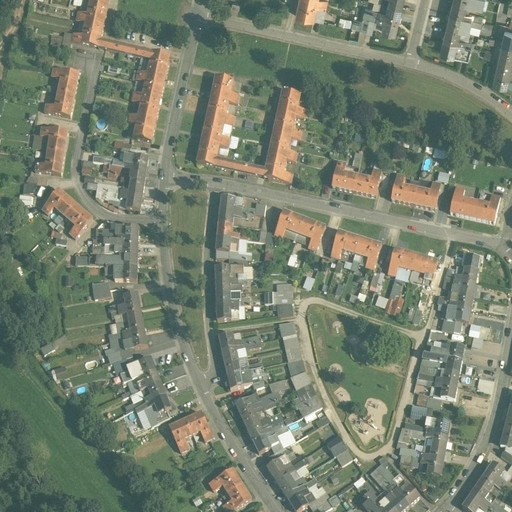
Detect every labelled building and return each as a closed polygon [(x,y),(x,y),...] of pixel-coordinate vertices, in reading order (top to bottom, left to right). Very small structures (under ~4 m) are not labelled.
[(324,0),(299,0),(296,17),(314,21),(317,7),(326,9),(328,1),(324,0)] [(403,0),(389,0),(388,6),(402,9),(403,0)] [(453,0),(453,1),(467,5),(483,9),(484,0),(453,0)] [(467,5),(453,1),(449,15),(471,20),(472,15),(465,13),(467,5)] [(109,7),(91,4),(88,17),(79,15),(77,23),(86,25),(104,29),(109,7)] [(402,9),(388,6),(386,14),(378,12),(377,17),(399,22),(402,9)] [(471,20),(449,15),(446,28),(460,31),(462,23),(469,24),(471,20)] [(399,22),(377,17),(376,21),(384,23),(382,32),(395,35),(399,22)] [(104,29),(86,25),(83,38),(74,36),(72,45),(99,51),(101,43),(104,29)] [(460,31),(446,28),(443,40),(457,44),(464,46),(465,41),(458,39),(460,31)] [(511,33),(510,33),(505,32),(502,45),(511,47),(511,33)] [(457,44),(443,40),(440,54),(454,57),(457,44)] [(105,44),(101,43),(99,51),(103,51),(108,53),(110,45),(105,44)] [(464,46),(457,44),(454,57),(461,59),(464,46)] [(110,45),(108,53),(138,59),(140,52),(110,45)] [(511,47),(502,45),(499,58),(511,61),(511,47)] [(471,47),(464,46),(461,59),(468,61),(471,47)] [(152,54),(140,52),(138,59),(151,62),(152,54)] [(170,58),(152,54),(151,62),(148,76),(166,80),(170,58)] [(511,63),(511,61),(499,58),(496,71),(511,75),(511,69),(511,70),(511,63)] [(511,75),(496,71),(493,85),(507,88),(508,79),(511,80),(511,75)] [(80,77),(54,72),(52,79),(61,81),(59,95),(75,98),(80,77)] [(148,76),(139,74),(137,82),(146,84),(143,97),(161,101),(166,80),(148,76)] [(234,83),(216,79),(211,101),(229,105),(238,107),(240,99),(231,97),(234,83)] [(301,98),(283,94),(278,116),(296,120),(305,122),(307,113),(298,111),(301,98)] [(75,98),(59,95),(56,109),(47,107),(45,115),(71,121),(75,98)] [(143,97),(134,95),(133,104),(141,106),(139,119),(156,123),(161,101),(143,97)] [(229,105),(211,101),(206,123),(224,127),(234,129),(235,120),(226,118),(229,105)] [(296,120),(278,116),(273,137),(291,141),(300,143),(302,135),(293,133),(296,120)] [(139,119),(130,117),(128,125),(137,127),(134,141),(152,145),(156,123),(139,119)] [(224,127),(206,123),(202,144),(220,148),(229,150),(231,142),(222,140),(224,127)] [(68,134),(42,130),(41,138),(50,140),(48,154),(65,156),(68,134)] [(291,141),(273,137),(269,159),(287,163),(296,165),(297,156),(288,154),(291,141)] [(220,148),(202,144),(197,166),(215,170),(215,169),(217,161),(220,148)] [(146,154),(130,151),(129,157),(135,158),(145,160),(146,154)] [(65,156),(48,154),(46,168),(36,166),(35,174),(61,178),(65,156)] [(129,157),(126,157),(125,164),(114,162),(113,169),(125,171),(126,166),(133,167),(135,158),(129,157)] [(145,160),(135,158),(133,167),(126,166),(125,171),(147,174),(149,161),(145,160)] [(287,163),(269,159),(266,172),(264,180),(264,181),(291,186),(293,178),(284,176),(287,163)] [(230,164),(217,161),(215,169),(228,172),(230,164)] [(84,163),(84,175),(92,175),(93,164),(84,163)] [(228,172),(255,178),(256,170),(230,164),(228,172)] [(346,166),(338,164),(332,191),(354,195),(358,178),(344,175),(346,166)] [(113,169),(110,168),(109,176),(122,178),(127,179),(127,176),(124,176),(125,171),(113,169)] [(261,171),(256,170),(255,178),(259,179),(264,180),(266,172),(261,171)] [(147,174),(125,171),(124,176),(127,176),(127,179),(122,178),(122,183),(131,184),(145,187),(147,174)] [(372,182),(358,178),(354,195),(376,200),(382,174),(374,172),(372,182)] [(405,179),(397,177),(392,204),(413,208),(417,191),(403,188),(405,179)] [(48,187),(49,182),(29,179),(28,184),(48,187)] [(433,186),(419,183),(417,192),(431,194),(433,186)] [(131,184),(129,193),(122,192),(121,197),(143,200),(145,187),(131,184)] [(417,192),(417,191),(413,208),(435,213),(441,187),(433,185),(433,186),(431,194),(417,192)] [(24,197),(41,198),(42,187),(25,186),(24,197)] [(464,192),(457,191),(451,217),(472,221),(476,204),(462,201),(464,192)] [(76,207),(59,192),(42,212),(48,218),(54,211),(65,220),(76,207)] [(128,203),(127,212),(140,214),(143,200),(121,197),(120,202),(128,203)] [(21,198),(20,206),(33,208),(34,200),(21,198)] [(490,208),(476,204),(472,221),(494,226),(500,200),(492,198),(490,208)] [(235,201),(222,200),(220,213),(242,215),(242,211),(235,210),(235,201)] [(257,211),(245,210),(244,217),(266,219),(267,207),(257,206),(257,211)] [(93,222),(76,207),(65,220),(75,229),(69,236),(76,242),(93,222)] [(242,215),(220,213),(219,227),(233,228),(234,219),(241,220),(242,215)] [(305,221),(284,213),(275,238),(282,241),(286,233),(299,238),(305,221)] [(326,229),(305,221),(299,238),(312,243),(309,252),(316,255),(326,229)] [(233,228),(219,227),(217,240),(239,242),(240,237),(232,236),(233,228)] [(139,230),(125,230),(124,239),(117,239),(116,243),(138,244),(139,230)] [(361,241),(339,234),(331,260),(339,262),(342,254),(355,258),(361,241)] [(239,242),(217,240),(216,254),(229,255),(230,253),(231,246),(239,246),(239,242)] [(382,248),(361,241),(355,258),(368,262),(366,271),(374,273),(382,248)] [(138,244),(116,243),(116,248),(124,248),(124,257),(138,257),(138,244)] [(239,246),(231,246),(230,253),(237,254),(239,246)] [(124,248),(116,248),(116,257),(124,257),(124,248)] [(395,252),(388,277),(396,280),(398,271),(412,275),(417,258),(395,252)] [(237,254),(230,253),(229,255),(229,262),(239,262),(247,263),(247,257),(237,256),(237,254)] [(229,255),(216,254),(216,262),(229,262),(229,255)] [(138,257),(124,257),(123,264),(123,265),(116,265),(115,270),(137,270),(138,257)] [(438,264),(417,258),(412,275),(425,278),(423,287),(431,290),(438,264)] [(480,262),(467,259),(464,271),(478,274),(480,262)] [(229,269),(215,270),(216,283),(238,283),(238,279),(237,278),(230,278),(229,270),(229,269)] [(238,269),(229,270),(230,278),(237,278),(238,279),(244,278),(244,277),(243,270),(244,270),(244,269),(238,269)] [(137,270),(115,270),(115,275),(123,275),(123,284),(137,284),(137,270)] [(456,273),(448,271),(445,282),(454,283),(455,279),(463,280),(464,271),(457,270),(456,273)] [(478,274),(464,271),(463,280),(455,279),(454,283),(476,287),(478,274)] [(304,289),(311,292),(315,281),(308,279),(304,289)] [(238,283),(216,283),(216,297),(230,296),(230,288),(238,288),(238,287),(238,283)] [(476,287),(454,283),(453,288),(461,290),(459,298),(473,300),(476,287)] [(111,284),(93,285),(94,301),(112,300),(111,284)] [(238,288),(230,288),(230,296),(240,296),(240,295),(241,295),(241,287),(238,287),(238,288)] [(230,296),(216,297),(217,310),(239,309),(238,304),(231,304),(230,296)] [(240,296),(230,296),(231,304),(238,304),(239,309),(250,309),(250,300),(240,301),(240,296)] [(138,297),(124,299),(125,308),(118,309),(119,314),(140,310),(138,297)] [(473,300),(459,298),(458,306),(450,305),(450,310),(471,314),(473,300)] [(402,307),(394,304),(391,316),(398,318),(402,307)] [(292,307),(277,308),(279,321),(293,319),(292,307)] [(239,309),(217,310),(217,324),(231,323),(231,314),(239,314),(239,309)] [(140,310),(119,314),(119,319),(127,317),(129,326),(143,323),(140,310)] [(471,314),(450,310),(449,315),(456,316),(454,324),(456,325),(462,326),(468,327),(471,314)] [(411,311),(410,325),(426,326),(427,321),(423,320),(423,312),(411,311)] [(239,314),(231,314),(231,323),(239,323),(239,314)] [(143,323),(129,326),(130,334),(123,335),(123,340),(145,336),(143,323)] [(462,326),(456,325),(454,336),(460,337),(462,326)] [(294,326),(279,328),(282,340),(296,337),(294,326)] [(145,336),(123,340),(124,344),(132,343),(134,352),(148,350),(145,336)] [(233,337),(219,340),(222,353),(243,348),(242,344),(234,345),(233,337)] [(286,353),(299,350),(296,337),(283,340),(286,353)] [(242,344),(243,348),(261,344),(260,339),(242,343),(242,344)] [(482,351),(484,341),(474,340),(473,349),(482,351)] [(263,349),(261,344),(243,348),(244,353),(246,353),(263,349)] [(45,358),(56,352),(52,345),(41,350),(45,358)] [(243,348),(222,353),(224,366),(239,363),(237,355),(244,353),(243,348)] [(464,350),(450,348),(449,357),(441,355),(440,360),(462,364),(464,350)] [(302,362),(299,350),(286,353),(288,366),(302,362)] [(237,355),(239,363),(246,361),(244,353),(237,355)] [(462,364),(440,360),(440,365),(447,366),(445,374),(459,377),(462,364)] [(151,361),(138,366),(139,370),(141,374),(134,377),(136,382),(156,374),(151,361)] [(239,363),(241,371),(248,370),(246,361),(239,363)] [(126,362),(114,366),(117,378),(130,375),(126,362)] [(290,370),(303,367),(302,362),(288,366),(290,370)] [(239,363),(224,366),(227,379),(249,374),(248,370),(241,371),(239,363)] [(262,366),(248,369),(249,374),(263,371),(262,366)] [(50,374),(54,384),(69,378),(65,368),(50,374)] [(438,373),(421,369),(419,376),(437,380),(438,373)] [(261,373),(263,371),(249,374),(251,381),(262,378),(261,373)] [(156,374),(136,382),(138,386),(145,383),(148,391),(161,386),(156,374)] [(249,374),(227,379),(230,393),(244,389),(242,381),(250,379),(249,374)] [(459,377),(445,374),(444,383),(437,381),(436,386),(457,390),(459,377)] [(291,380),(291,381),(297,394),(311,387),(306,376),(291,380)] [(419,376),(417,382),(436,386),(437,380),(419,376)] [(265,389),(264,384),(262,383),(252,387),(254,393),(265,389)] [(286,388),(284,383),(269,388),(272,394),(286,388)] [(161,386),(148,391),(151,399),(144,402),(146,407),(166,398),(161,386)] [(457,390),(436,386),(435,391),(442,392),(441,401),(455,404),(457,390)] [(316,399),(311,387),(297,394),(302,405),(316,399)] [(281,401),(279,395),(278,394),(259,404),(262,411),(281,401)] [(428,399),(419,397),(417,407),(426,409),(428,399)] [(166,398),(146,407),(148,411),(144,413),(152,430),(157,428),(154,421),(159,418),(158,416),(167,413),(171,411),(166,398)] [(252,410),(260,407),(256,398),(248,402),(252,410)] [(322,411),(316,399),(298,408),(303,420),(322,411)] [(248,402),(236,408),(242,420),(262,411),(260,407),(252,410),(248,402)] [(441,404),(429,402),(426,409),(439,412),(441,404)] [(280,407),(278,403),(262,411),(263,415),(256,418),(260,426),(273,419),(270,413),(280,407)] [(146,407),(135,412),(137,416),(144,413),(148,411),(146,407)] [(426,411),(413,409),(410,420),(424,423),(426,411)] [(262,411),(242,420),(247,432),(260,426),(256,418),(263,415),(262,411)] [(167,413),(158,416),(159,418),(154,421),(157,428),(170,421),(167,413)] [(201,415),(185,423),(192,438),(201,435),(205,444),(213,441),(201,415)] [(273,435),(286,428),(281,416),(260,426),(264,434),(271,430),(273,435)] [(290,432),(296,429),(291,419),(285,421),(290,432)] [(328,419),(317,424),(319,429),(330,424),(328,419)] [(427,422),(426,431),(428,431),(435,433),(436,424),(427,422)] [(185,423),(169,430),(181,456),(189,452),(184,442),(192,438),(185,423)] [(450,427),(436,424),(435,433),(428,431),(427,436),(448,440),(450,427)] [(260,426),(247,432),(253,444),(273,435),(271,430),(264,434),(260,426)] [(405,427),(404,432),(419,435),(427,436),(428,431),(425,431),(405,427)] [(279,439),(289,434),(286,428),(273,435),(275,439),(268,443),(271,449),(278,446),(276,440),(279,439)] [(402,432),(398,444),(408,446),(410,440),(417,441),(419,435),(402,432)] [(273,435),(253,444),(259,457),(272,451),(271,449),(268,443),(275,439),(273,435)] [(448,440),(427,436),(426,441),(433,442),(432,450),(446,453),(448,440)] [(511,437),(504,436),(500,449),(511,451),(511,437)] [(339,438),(326,447),(335,460),(336,459),(347,453),(347,452),(339,438)] [(291,440),(283,444),(286,450),(295,445),(291,440)] [(251,460),(258,457),(252,445),(246,448),(251,460)] [(277,455),(286,450),(283,445),(274,450),(277,455)] [(293,454),(289,449),(283,452),(286,458),(293,454)] [(446,453),(432,450),(430,459),(423,458),(422,462),(443,466),(446,453)] [(401,451),(399,458),(412,460),(413,453),(401,451)] [(286,458),(283,452),(268,461),(272,467),(279,463),(285,458),(286,458)] [(347,453),(336,459),(342,469),(353,463),(347,453)] [(413,453),(412,460),(422,462),(423,458),(423,455),(413,453)] [(511,458),(505,454),(501,459),(511,467),(511,458)] [(305,461),(302,457),(290,465),(293,470),(305,461)] [(279,463),(283,470),(290,465),(285,458),(279,463)] [(383,458),(377,462),(381,468),(382,467),(388,463),(383,458)] [(402,459),(400,467),(409,469),(411,460),(402,459)] [(411,460),(409,469),(420,471),(422,462),(411,460)] [(305,461),(293,470),(295,474),(308,466),(305,461)] [(443,466),(422,462),(421,467),(428,469),(427,477),(441,480),(443,466)] [(272,467),(267,470),(274,482),(293,470),(290,465),(283,470),(279,463),(272,467)] [(507,476),(493,466),(485,477),(503,489),(511,478),(507,476)] [(386,471),(382,467),(381,468),(377,472),(386,482),(390,486),(394,483),(395,482),(386,471)] [(427,477),(428,469),(421,467),(419,476),(427,477)] [(293,470),(274,482),(282,493),(294,485),(289,478),(295,474),(293,470)] [(233,472),(209,487),(214,494),(223,489),(228,496),(242,487),(233,472)] [(382,485),(386,482),(377,472),(371,477),(379,487),(382,485)] [(400,477),(395,482),(394,483),(399,490),(406,484),(400,477)] [(503,489),(485,477),(478,488),(489,496),(494,489),(500,494),(503,489)] [(362,480),(354,487),(357,491),(365,484),(362,480)] [(300,481),(294,485),(298,492),(305,488),(308,492),(317,486),(314,481),(304,488),(300,481)] [(392,496),(396,493),(390,486),(386,482),(382,485),(392,496)] [(399,490),(394,483),(390,486),(396,493),(399,490)] [(406,484),(399,490),(404,496),(411,490),(406,484)] [(298,492),(294,485),(282,493),(289,504),(308,492),(305,488),(298,492)] [(242,487),(228,496),(232,504),(223,510),(224,511),(236,511),(252,503),(242,487)] [(315,488),(308,492),(310,496),(311,495),(316,502),(324,497),(320,491),(318,492),(315,488)] [(489,496),(478,488),(470,499),(488,511),(491,507),(484,503),(489,496)] [(411,490),(404,496),(399,490),(396,493),(410,509),(420,500),(411,490)] [(308,492),(289,504),(294,511),(302,511),(309,508),(304,501),(310,496),(308,492)] [(388,492),(382,498),(391,508),(397,502),(388,492)] [(407,511),(410,509),(396,493),(392,496),(397,502),(391,508),(394,511),(407,511)] [(370,494),(365,499),(369,504),(376,511),(379,507),(377,505),(378,504),(370,494)] [(310,496),(304,501),(309,508),(316,503),(316,502),(311,495),(310,496)] [(326,496),(316,502),(316,503),(309,508),(311,511),(315,511),(322,508),(328,504),(330,502),(326,496)] [(337,498),(331,502),(334,508),(341,504),(337,498)] [(365,499),(359,504),(363,509),(369,504),(365,499)] [(487,511),(488,511),(470,499),(463,510),(464,511),(478,511),(479,511),(480,511),(487,511)] [(493,507),(488,511),(511,511),(511,510),(498,500),(493,507)]
